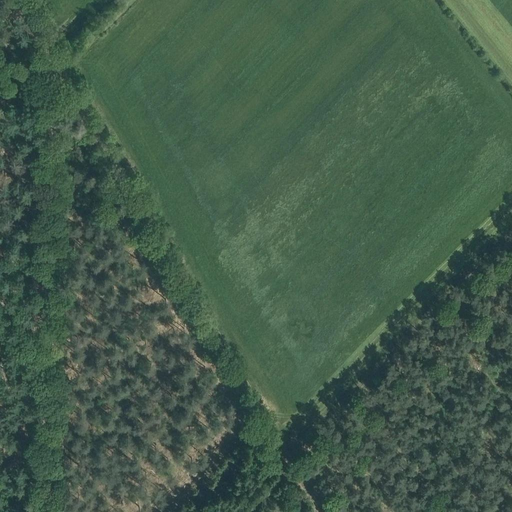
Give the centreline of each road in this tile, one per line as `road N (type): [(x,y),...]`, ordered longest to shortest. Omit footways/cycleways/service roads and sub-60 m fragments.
road 1 (track): [(319,511),(53,53)]
road 2 (track): [(53,53),(44,511)]
road 3 (track): [(285,455),(511,230)]
